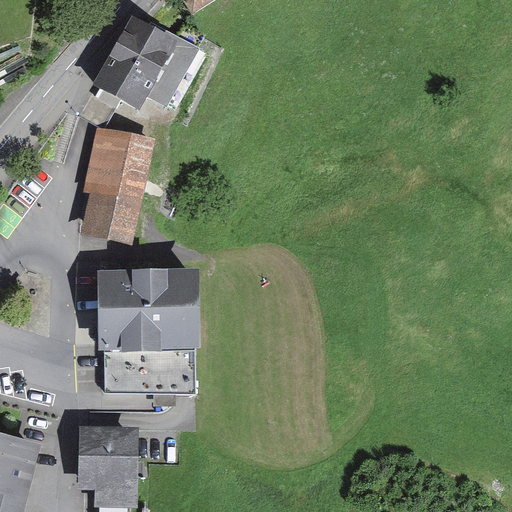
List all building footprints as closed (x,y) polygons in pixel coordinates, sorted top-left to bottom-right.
[(182,0),(191,15),(214,0),(182,0)] [(164,107),(198,50),(153,24),(150,29),(136,21),(99,85),(103,87),(96,99),(115,109),(119,101),(139,113),(148,98),(164,107)] [(131,246),(153,142),(98,130),(84,193),(91,195),(82,235),(131,246)] [(104,358),(104,395),(195,395),(194,276),(104,276),(104,358)] [(138,432),(80,430),(79,490),(97,490),(96,511),(130,511),(131,508),(136,508),(138,432)] [(26,511),(42,450),(0,439),(0,511),(26,511)]
